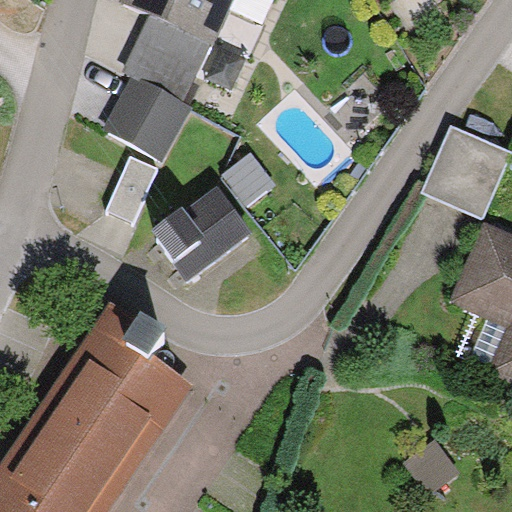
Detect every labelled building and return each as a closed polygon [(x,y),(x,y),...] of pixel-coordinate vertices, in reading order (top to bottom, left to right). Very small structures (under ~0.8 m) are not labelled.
[(139,0),(150,5),(206,31),(220,0),(229,0),(248,9),(252,0),(139,0)] [(206,31),(150,5),(124,61),(137,67),(180,87),(206,31)] [(180,87),(137,67),(108,127),(159,151),(187,91),(180,87)] [(507,137),(451,115),(425,182),(481,204),(507,137)] [(213,182),(153,227),(188,273),(248,229),(213,182)] [(511,232),(479,220),(452,289),(505,310),(485,362),(511,372),(511,232)] [(123,300),(8,459),(0,452),(0,511),(75,511),(177,371),(150,351),(165,331),(123,300)] [(449,463),(428,435),(405,452),(426,480),(449,463)]
